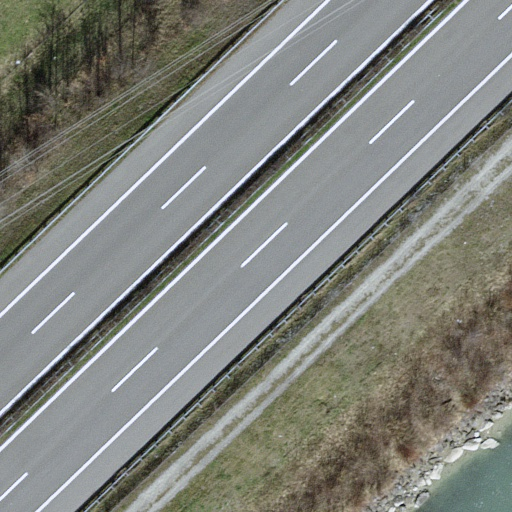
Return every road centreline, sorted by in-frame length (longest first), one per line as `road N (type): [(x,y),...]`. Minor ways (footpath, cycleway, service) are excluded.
road 1 (motorway): [(0,500),(511,8)]
road 2 (motorway): [(376,0),(0,362)]
road 3 (track): [(143,511),(511,157)]
